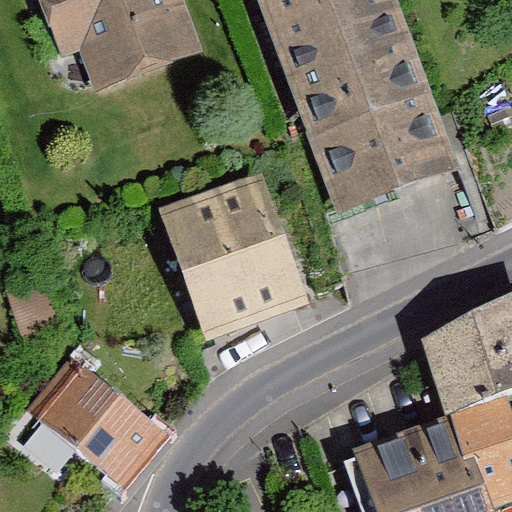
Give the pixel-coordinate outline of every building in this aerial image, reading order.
[(42,0),(70,76),(89,70),(104,112),(212,73),(185,0),(42,0)] [(403,0),(260,0),(349,220),(472,171),(403,0)] [(328,304),(278,171),(176,209),(226,342),(328,304)] [(51,272),(14,285),(36,347),(72,334),(51,272)] [(511,511),(511,304),(438,338),(462,416),(362,452),(382,511),(511,511)] [(34,413),(148,486),(185,428),(71,356),(34,413)]
